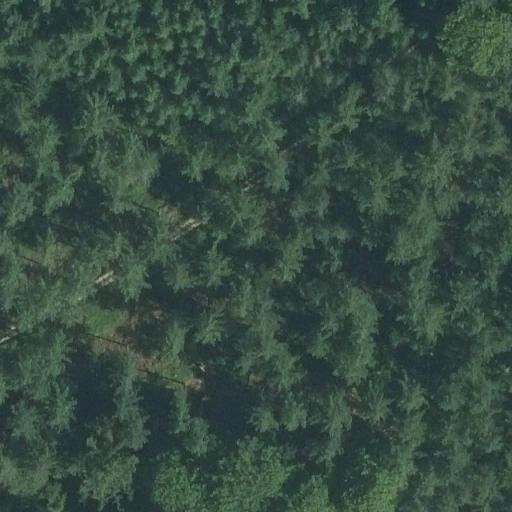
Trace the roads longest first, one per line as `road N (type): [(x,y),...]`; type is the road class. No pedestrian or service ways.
road 1 (track): [(0,345),(181,230),(303,137),(459,0)]
road 2 (track): [(384,511),(490,0)]
road 3 (track): [(388,493),(511,502)]
